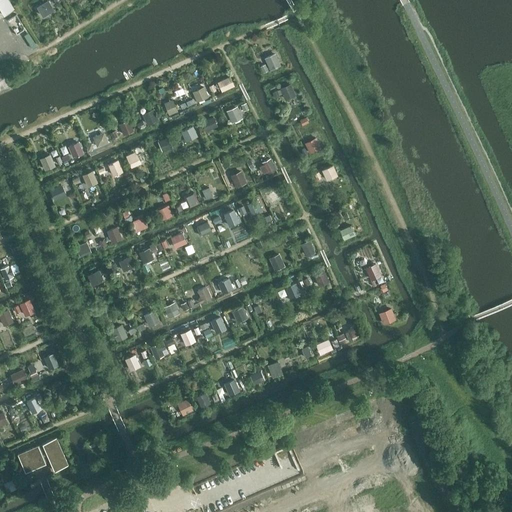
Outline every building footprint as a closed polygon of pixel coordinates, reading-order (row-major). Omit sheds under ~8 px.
[(0,0),(0,7),(4,14),(15,8),(10,0),(0,0)] [(44,16),(56,8),(50,0),(46,0),(37,6),(44,16)] [(265,56),(271,69),(282,64),(276,51),(265,56)] [(223,90),(235,84),(231,74),(218,81),(223,90)] [(291,106),(300,102),(292,82),(282,86),(291,106)] [(196,100),(209,97),(206,85),(193,88),(196,100)] [(165,101),(169,114),(179,110),(174,98),(165,101)] [(232,121),(243,117),(239,104),(227,109),(232,121)] [(148,123),(160,118),(156,107),(143,112),(148,123)] [(206,131),(219,125),(215,115),(202,121),(206,131)] [(124,134),(135,129),(130,118),(120,122),(124,134)] [(194,124),(182,130),(186,141),(199,135),(194,124)] [(99,147),(110,141),(105,130),(93,136),(99,147)] [(163,151),(173,147),(169,136),(159,140),(163,151)] [(310,152),(322,147),(317,136),(305,141),(310,152)] [(69,145),(74,156),(85,151),(80,140),(69,145)] [(127,154),(132,166),(142,162),(137,150),(127,154)] [(52,152),(40,157),(45,169),(56,164),(52,152)] [(264,173),(277,167),(272,157),(259,162),(264,173)] [(109,162),(113,174),(124,171),(119,158),(109,162)] [(322,168),(327,179),(339,174),(334,163),(322,168)] [(93,169),(83,174),(88,186),(99,181),(93,169)] [(231,174),(236,186),(248,181),(242,169),(231,174)] [(51,189),(55,200),(68,194),(63,184),(51,189)] [(209,186),(203,189),(207,198),(213,194),(209,186)] [(272,202),(282,197),(278,189),(269,194),(272,202)] [(176,204),(178,210),(200,203),(196,191),(185,195),(186,200),(176,204)] [(248,203),(252,211),(263,206),(259,198),(248,203)] [(158,207),(161,218),(173,214),(171,204),(158,207)] [(132,219),(137,230),(149,225),(144,214),(132,219)] [(198,224),(202,234),(213,230),(209,220),(198,224)] [(339,229),(344,239),(356,234),(352,224),(339,229)] [(112,241),(123,237),(118,225),(107,229),(112,241)] [(172,237),(177,247),(188,241),(183,231),(172,237)] [(309,239),(299,243),(304,255),(314,251),(309,239)] [(88,240),(76,245),(81,255),(92,250),(88,240)] [(144,262),(155,257),(150,246),(139,250),(144,262)] [(280,253),(270,257),(275,269),(285,265),(280,253)] [(124,270),(136,265),(131,254),(119,259),(124,270)] [(0,268),(5,279),(15,274),(10,263),(0,268)] [(375,264),(365,268),(370,280),(380,276),(375,264)] [(100,268),(89,273),(93,284),(105,279),(100,268)] [(324,269),(314,273),(319,285),(329,281),(324,269)] [(229,276),(219,280),(224,292),(234,288),(229,276)] [(296,282),(286,286),(291,298),(301,294),(296,282)] [(205,285),(196,289),(201,301),(211,297),(205,285)] [(24,314),(35,312),(33,298),(21,300),(24,314)] [(175,300),(165,304),(170,316),(180,312),(175,300)] [(242,305),(232,309),(238,322),(247,318),(242,305)] [(10,308),(0,311),(0,317),(1,317),(3,324),(14,320),(10,308)] [(380,313),(384,323),(396,318),(392,308),(380,313)] [(155,309),(145,313),(150,325),(160,321),(155,309)] [(230,309),(225,312),(230,323),(235,320),(230,309)] [(219,316),(209,320),(214,332),(224,328),(219,316)] [(123,324),(113,328),(118,340),(128,336),(123,324)] [(192,329),(183,333),(188,345),(198,341),(192,329)] [(172,352),(178,349),(174,337),(167,339),(172,352)] [(317,343),(321,353),(334,347),(329,338),(317,343)] [(160,341),(150,345),(155,358),(165,353),(160,341)] [(53,352),(44,356),(49,368),(59,364),(53,352)] [(136,353),(126,357),(131,370),(141,366),(136,353)] [(276,360),(267,364),(272,376),(281,372),(276,360)] [(10,374),(14,384),(26,378),(22,369),(10,374)] [(249,375),(253,385),(265,380),(261,370),(249,375)] [(236,378),(226,382),(231,394),(241,390),(236,378)] [(65,383),(55,387),(60,399),(70,395),(65,383)] [(205,392),(195,396),(200,408),(210,404),(205,392)] [(34,395),(25,399),(30,411),(39,407),(34,395)] [(177,404),(181,414),(193,408),(189,399),(177,404)] [(56,437),(41,443),(18,454),(25,471),(46,462),(50,460),(54,470),(68,464),(56,437)] [(15,477),(5,482),(8,491),(19,486),(15,477)]
